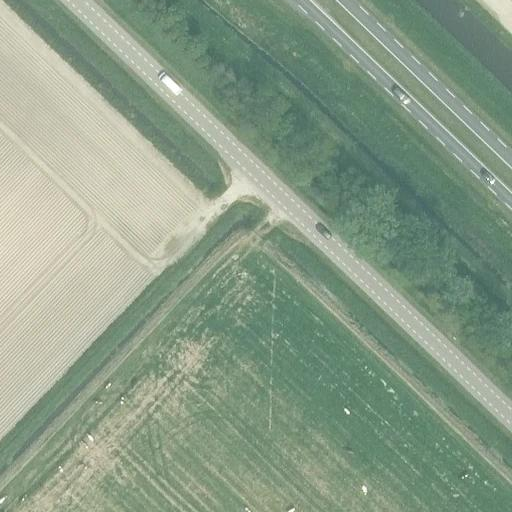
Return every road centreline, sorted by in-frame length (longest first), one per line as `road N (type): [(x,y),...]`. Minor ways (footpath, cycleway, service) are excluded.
road 1 (unclassified): [(511,419),(73,0)]
road 2 (track): [(178,0),(511,317)]
road 3 (primary): [(297,0),(511,205)]
road 4 (primary): [(511,161),(343,0)]
